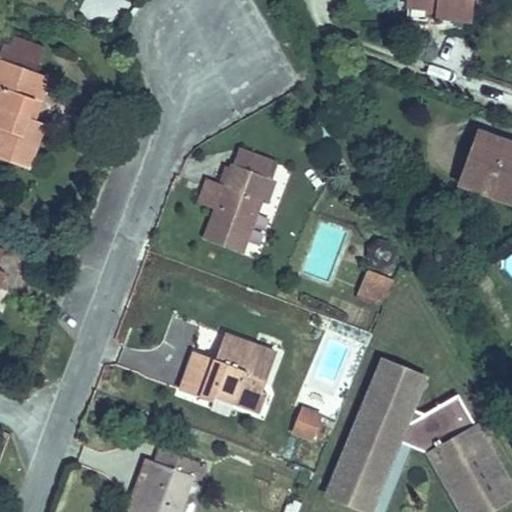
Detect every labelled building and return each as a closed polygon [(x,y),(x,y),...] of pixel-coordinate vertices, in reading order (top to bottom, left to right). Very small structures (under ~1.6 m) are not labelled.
[(479,13),(481,0),(428,0),(442,2),(447,2),(446,9),(479,13)] [(23,132),(30,113),(38,95),(30,92),(39,69),(0,54),(0,148),(27,159),(36,137),(23,132)] [(30,113),(35,116),(44,97),(52,73),(39,69),(30,92),(38,95),(30,113)] [(35,116),(30,113),(23,132),(36,137),(42,119),(35,116)] [(511,138),(487,129),(468,179),(511,196),(511,138)] [(233,164),(227,180),(268,196),(274,180),(233,164)] [(211,226),(200,256),(240,271),(268,196),(227,180),(218,203),(200,197),(192,219),(211,226)] [(511,255),(502,264),(511,277),(511,255)] [(0,284),(3,285),(9,265),(0,261),(0,284)] [(354,307),(379,317),(390,291),(365,280),(354,307)] [(236,391),(249,396),(257,378),(263,380),(274,345),(225,328),(216,350),(196,342),(182,379),(214,390),(220,375),(239,381),(236,391)] [(473,511),(511,489),(511,473),(459,384),(425,404),(414,400),(426,369),(382,351),(329,487),(373,504),(401,433),(413,438),(430,444),(470,511),(473,511)] [(257,378),(249,396),(263,402),(270,382),(263,380),(257,378)] [(300,404),(289,432),(312,441),(323,412),(300,404)] [(385,509),(413,438),(401,433),(373,504),(385,509)] [(149,470),(133,511),(179,511),(194,471),(200,474),(206,458),(160,440),(154,456),(148,454),(143,468),(149,470)] [(133,511),(149,470),(143,468),(126,511),(133,511)]
